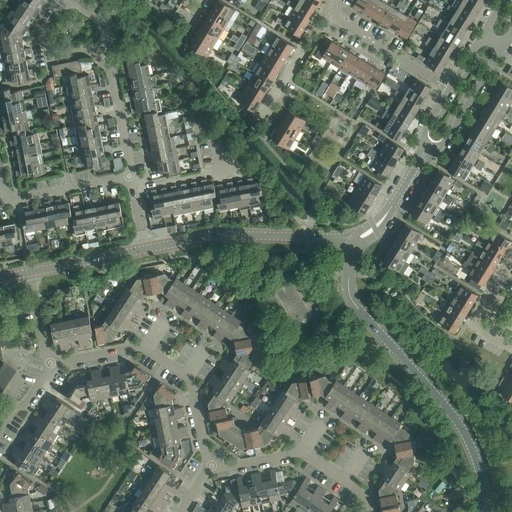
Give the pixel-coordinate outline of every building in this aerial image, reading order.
[(35,17),(35,16),(38,12),(43,15),(46,11),(41,8),(40,9),(31,2),(31,0),(17,0),(17,1),(21,3),(27,7),(25,11),(35,17)] [(40,9),(41,8),(44,4),(49,7),(51,2),(47,0),(46,0),(45,0),(31,0),(31,2),(40,9)] [(235,10),(219,0),(218,0),(213,9),(229,20),(235,10)] [(316,9),(300,0),(299,0),(294,8),(310,18),(316,9)] [(300,0),(316,9),(321,1),(319,0),(300,0)] [(356,0),(354,5),(363,11),(369,0),(356,0)] [(369,0),(363,11),(371,16),(381,0),(369,0)] [(380,22),(390,5),(381,0),(371,16),(380,22)] [(455,0),(451,7),(473,20),(478,11),(462,1),(460,0),(455,0)] [(462,0),(462,1),(478,11),(483,2),(479,0),(462,0)] [(266,4),(260,1),(255,8),(261,12),(266,4)] [(33,21),(37,24),(40,19),(35,16),(35,17),(25,11),(27,7),(21,3),(15,12),(22,16),(19,19),(29,26),(33,21)] [(103,18),(112,10),(108,5),(99,14),(103,18)] [(390,5),(380,22),(389,27),(399,11),(390,5)] [(451,19),(467,29),(473,20),(451,7),(449,5),(446,9),(454,13),(451,19)] [(289,17),(305,27),(310,18),(294,8),(289,17)] [(233,22),(229,20),(213,9),(207,19),(224,29),(227,31),(233,22)] [(107,22),(116,14),(112,10),(103,18),(107,22)] [(398,32),(407,16),(399,11),(389,27),(398,32)] [(22,16),(15,12),(7,24),(24,34),(29,26),(19,19),(22,16)] [(116,14),(107,22),(111,26),(119,18),(116,14)] [(407,38),(417,22),(407,16),(398,32),(407,38)] [(283,26),(300,36),(305,27),(289,17),(283,26)] [(119,18),(111,26),(114,31),(123,22),(119,18)] [(224,29),(207,19),(201,28),(218,38),(224,29)] [(445,28),(462,38),(467,29),(451,19),(445,28)] [(118,35),(127,27),(123,22),(114,31),(118,35)] [(255,28),(252,33),(256,35),(259,31),(262,26),(257,23),(255,28)] [(1,33),(2,39),(2,40),(10,39),(11,43),(22,41),(22,37),(24,34),(7,24),(1,33)] [(218,38),(201,28),(196,37),(213,47),(218,38)] [(440,36),(456,46),(462,38),(445,28),(440,36)] [(247,37),(239,32),(237,36),(240,37),(239,38),(244,41),(247,37)] [(251,34),(247,41),(252,44),(256,37),(251,34)] [(294,46),(277,35),(271,45),(288,55),(294,46)] [(435,45),(451,55),(456,46),(440,36),(435,45)] [(190,47),(207,57),(213,47),(196,37),(190,47)] [(2,39),(0,39),(0,44),(3,44),(4,50),(12,49),(13,53),(24,51),(24,49),(22,41),(11,43),(10,39),(2,40),(2,39)] [(332,41),(328,47),(322,44),(315,56),(320,60),(322,57),(331,63),(341,47),(332,41)] [(243,47),(243,48),(248,51),(251,46),(250,45),(246,42),(243,47)] [(288,55),(271,45),(265,54),(282,64),(288,55)] [(430,54),(446,64),(451,55),(435,45),(430,54)] [(340,68),(350,52),(341,47),(331,63),(340,68)] [(26,61),(26,60),(25,54),(30,53),(30,48),(24,49),(24,51),(13,53),(12,49),(4,50),(0,51),(0,52),(2,61),(4,61),(14,59),(15,63),(26,61)] [(348,74),(358,57),(350,52),(340,68),(348,74)] [(282,64),(265,54),(260,63),(277,74),(282,64)] [(424,63),(440,73),(446,64),(430,54),(424,63)] [(130,77),(130,76),(142,73),(143,77),(150,76),(148,64),(151,64),(149,56),(142,58),(143,61),(128,64),(129,72),(124,73),(125,78),(130,77)] [(357,79),(367,63),(358,57),(348,74),(357,79)] [(28,71),(28,70),(27,64),(32,63),(31,58),(26,60),(26,61),(15,63),(14,59),(4,61),(6,71),(16,69),(17,73),(28,71)] [(74,61),(76,73),(82,72),(82,70),(80,63),(80,60),(74,61)] [(92,60),(80,63),(82,70),(95,67),(92,60)] [(68,62),(71,74),(76,73),(74,61),(68,62)] [(63,63),(65,75),(68,75),(71,74),(68,62),(63,63)] [(57,64),(60,76),(65,75),(63,63),(57,64)] [(277,74),(260,63),(254,73),(271,83),(277,74)] [(366,84),(376,68),(367,63),(357,79),(366,84)] [(51,66),(54,78),(60,76),(57,64),(51,66)] [(7,81),(18,79),(18,83),(30,81),(29,74),(34,73),(33,68),(28,70),(28,71),(17,73),(16,69),(6,71),(5,71),(7,81)] [(375,90),(385,74),(376,68),(366,84),(375,90)] [(89,75),(83,76),(82,72),(76,73),(71,74),(68,75),(70,85),(78,83),(79,87),(91,85),(89,75)] [(130,77),(132,84),(126,85),(127,90),(133,89),(133,87),(144,85),(145,89),(158,87),(155,75),(150,76),(143,77),(142,73),(130,76),(130,77)] [(271,83),(254,73),(249,82),(265,92),(271,83)] [(388,77),(384,83),(390,86),(393,80),(388,77)] [(431,87),(415,77),(409,87),(426,97),(431,87)] [(328,84),(323,81),(316,93),(321,96),(328,84)] [(265,92),(249,82),(243,91),(260,101),(265,92)] [(511,88),(502,82),(496,91),(511,100),(511,88)] [(78,83),(70,85),(67,86),(69,96),(80,93),(81,97),(93,95),(91,85),(79,87),(78,83)] [(133,87),(133,89),(134,95),(129,96),(130,101),(135,100),(135,99),(147,97),(147,101),(160,98),(158,87),(145,89),(144,85),(133,87)] [(334,98),(337,91),(329,86),(325,93),(334,98)] [(426,97),(409,87),(404,95),(420,105),(426,97)] [(0,102),(0,101),(0,100),(11,99),(12,103),(24,100),(22,90),(10,93),(10,88),(0,90),(0,102)] [(237,101),(254,111),(260,101),(243,91),(237,101)] [(511,101),(511,100),(496,91),(491,100),(507,110),(511,101)] [(80,93),(69,96),(71,106),(82,103),(83,107),(95,105),(93,95),(81,97),(80,93)] [(336,94),(334,98),(342,103),(344,98),(336,94)] [(399,104),(415,114),(420,105),(404,95),(399,104)] [(135,99),(135,100),(137,107),(131,108),(132,113),(136,112),(138,112),(138,111),(143,110),(144,114),(145,114),(157,111),(162,110),(160,98),(147,101),(147,97),(135,99)] [(371,98),(367,103),(372,107),(376,101),(371,98)] [(0,100),(0,101),(0,102),(1,107),(0,107),(0,112),(2,112),(2,111),(13,109),(14,113),(27,110),(24,100),(12,103),(11,99),(0,100)] [(507,110),(491,100),(485,108),(502,118),(507,110)] [(73,116),(84,113),(85,117),(97,115),(95,105),(83,107),(82,103),(71,106),(73,116)] [(415,114),(399,104),(393,113),(410,123),(415,114)] [(353,106),(348,113),(353,116),(357,109),(353,106)] [(502,118),(485,108),(480,117),(496,127),(502,118)] [(2,111),(2,112),(3,117),(0,117),(0,122),(4,122),(4,121),(15,119),(16,123),(29,120),(27,110),(14,113),(13,109),(2,111)] [(306,121),(289,110),(283,120),(300,130),(306,121)] [(166,113),(158,115),(157,111),(145,114),(147,126),(159,123),(160,127),(168,126),(166,113)] [(84,113),(73,116),(75,126),(86,123),(87,128),(99,125),(97,115),(85,117),(84,113)] [(388,121),(404,131),(410,123),(393,113),(388,121)] [(496,127),(480,117),(475,126),(491,136),(496,127)] [(5,127),(0,128),(0,129),(1,133),(6,132),(6,131),(11,130),(12,134),(14,134),(26,131),(27,135),(34,134),(33,128),(30,128),(29,120),(16,123),(15,119),(4,121),(4,122),(5,127)] [(300,130),(283,120),(278,129),(294,139),(300,130)] [(382,131),(399,141),(404,131),(388,121),(382,131)] [(86,123),(75,126),(77,136),(88,133),(89,137),(101,135),(99,125),(87,128),(86,123)] [(168,126),(160,127),(159,123),(147,126),(149,137),(162,135),(162,139),(170,137),(168,126)] [(363,126),(358,133),(363,136),(368,129),(363,126)] [(491,136),(475,126),(469,135),(485,145),(491,136)] [(272,139),(289,149),(294,139),(278,129),(272,139)] [(14,134),(15,140),(10,141),(11,146),(16,145),(16,144),(27,141),(28,145),(40,143),(38,133),(34,134),(27,135),(26,131),(14,134)] [(88,133),(77,136),(79,146),(90,143),(91,147),(103,145),(101,135),(89,137),(88,133)] [(511,136),(505,133),(502,138),(511,144),(511,136)] [(162,135),(149,137),(152,149),(164,147),(165,151),(173,149),(177,148),(174,137),(170,137),(162,139),(162,135)] [(485,145),(469,135),(464,144),(480,154),(485,145)] [(404,148),(388,138),(382,148),(398,158),(404,148)] [(16,145),(17,150),(12,151),(13,156),(18,155),(18,154),(29,151),(30,155),(42,153),(40,143),(28,145),(27,141),(16,144),(16,145)] [(90,143),(79,146),(81,156),(92,153),(93,158),(105,155),(103,145),(91,147),(90,143)] [(354,143),(349,150),(353,153),(358,145),(354,143)] [(480,154),(464,144),(459,153),(475,162),(480,154)] [(173,149),(165,151),(164,147),(152,149),(154,161),(166,158),(167,162),(175,161),(173,149)] [(377,156),(393,166),(398,158),(382,148),(377,156)] [(18,154),(18,155),(19,160),(14,161),(15,166),(20,165),(20,164),(31,161),(32,165),(44,163),(42,153),(30,155),(29,151),(18,154)] [(83,166),(86,165),(94,164),(95,168),(107,165),(105,155),(93,158),(92,153),(81,156),(83,166)] [(475,162),(459,153),(453,161),(470,171),(475,162)] [(371,166),(387,175),(393,166),(377,156),(371,166)] [(114,159),(116,169),(123,168),(121,158),(114,159)] [(157,173),(168,170),(169,175),(180,172),(178,160),(175,161),(167,162),(166,158),(154,161),(157,173)] [(20,164),(20,165),(21,170),(16,171),(17,176),(22,175),(22,174),(27,173),(28,177),(46,173),(44,163),(32,165),(31,161),(20,164)] [(448,170),(464,180),(470,171),(453,161),(448,170)] [(449,189),(455,179),(438,170),(433,179),(449,189)] [(382,185),(365,175),(359,184),(376,195),(382,185)] [(259,202),(258,195),(262,194),(260,182),(253,183),(252,178),(247,179),(248,184),(249,184),(252,196),(248,196),(249,204),(259,202)] [(214,207),(212,196),(216,195),(214,184),(207,185),(206,179),(201,180),(202,186),(203,186),(206,197),(201,198),(204,210),(214,207)] [(427,187),(444,197),(449,189),(433,179),(427,187)] [(249,184),(248,184),(243,185),(242,180),(237,181),(238,186),(240,186),(242,198),(238,198),(239,206),(249,204),(248,196),(252,196),(249,184)] [(203,186),(202,186),(197,187),(196,181),(191,182),(192,188),(193,188),(196,199),(192,200),(194,212),(204,210),(201,198),(206,197),(203,186)] [(485,181),(480,188),(487,193),(491,185),(485,181)] [(240,186),(238,186),(233,187),(232,182),(227,183),(228,188),(229,188),(232,200),(228,200),(229,208),(239,206),(238,198),(242,198),(240,186)] [(193,188),(192,188),(187,189),(186,183),(181,184),(182,190),(183,190),(186,201),(181,202),(184,214),(194,212),(192,200),(196,199),(193,188)] [(217,185),(218,190),(219,190),(221,201),(217,202),(219,210),(229,208),(228,200),(232,200),(229,188),(228,188),(223,189),(222,184),(217,185)] [(353,194),(370,204),(376,195),(359,184),(353,194)] [(183,190),(182,190),(177,191),(176,185),(171,186),(172,192),(173,192),(176,203),(171,204),(173,212),(174,216),(184,214),(181,202),(186,201),(183,190)] [(173,192),(172,192),(167,193),(166,187),(161,188),(162,194),(163,194),(166,205),(161,206),(163,214),(173,212),(171,204),(176,203),(173,192)] [(447,204),(449,206),(451,202),(446,198),(444,197),(427,187),(422,196),(438,206),(444,209),(447,204)] [(163,194),(162,194),(157,195),(156,189),(151,190),(152,196),(153,196),(154,201),(150,202),(153,220),(164,218),(163,214),(161,206),(166,205),(163,194)] [(347,203),(364,214),(370,204),(353,194),(347,203)] [(417,205),(433,215),(438,206),(422,196),(417,205)] [(69,223),(67,216),(71,215),(69,203),(61,204),(60,199),(55,200),(56,205),(58,205),(60,217),(56,218),(57,225),(69,223)] [(50,207),(49,201),(44,202),(45,208),(46,207),(49,219),(45,220),(46,228),(57,225),(56,218),(60,217),(58,205),(56,205),(50,207)] [(124,226),(119,203),(108,205),(110,217),(106,217),(108,229),(124,226)] [(46,207),(45,208),(39,209),(38,204),(33,204),(34,210),(35,210),(38,221),(33,222),(35,230),(46,228),(45,220),(49,219),(46,207)] [(35,210),(34,210),(29,211),(28,205),(23,207),(24,212),(25,212),(26,217),(22,218),(25,232),(35,230),(33,222),(38,221),(35,210)] [(79,211),(78,205),(73,206),(74,212),(75,212),(77,223),(73,224),(76,235),(86,233),(84,222),(88,221),(85,209),(79,211)] [(108,229),(106,217),(110,217),(108,205),(97,207),(99,219),(95,220),(97,231),(108,229)] [(411,214),(427,224),(433,215),(417,205),(411,214)] [(95,220),(99,219),(97,207),(85,209),(88,221),(84,222),(86,233),(97,231),(95,220)] [(462,220),(466,213),(460,209),(456,216),(462,220)] [(511,214),(507,211),(503,217),(508,220),(511,214)] [(503,218),(498,226),(506,230),(510,223),(503,218)] [(422,234),(405,223),(399,233),(416,243),(422,234)] [(15,243),(13,236),(17,235),(15,224),(3,226),(6,237),(2,238),(3,246),(15,243)] [(487,226),(485,230),(488,232),(485,237),(489,240),(505,250),(511,240),(487,226)] [(457,232),(453,239),(458,242),(462,236),(457,232)] [(394,242),(411,252),(416,243),(399,233),(394,242)] [(486,245),(478,240),(476,244),(500,258),(505,250),(489,240),(486,245)] [(388,251),(405,262),(411,252),(394,242),(388,251)] [(474,247),(481,252),(478,257),(495,267),(500,258),(476,244),(474,247)] [(382,261),(403,274),(409,264),(405,262),(388,251),(382,261)] [(473,266),(489,276),(495,267),(478,257),(473,266)] [(467,275),(472,278),(469,283),(479,289),(482,284),(484,285),(489,276),(473,266),(465,261),(463,265),(471,269),(467,275)] [(171,274),(169,277),(164,273),(137,279),(133,284),(130,282),(127,288),(144,299),(147,294),(151,293),(151,295),(157,294),(157,292),(160,291),(165,295),(177,278),(171,274)] [(169,297),(165,304),(169,307),(187,280),(186,279),(184,282),(177,278),(165,295),(169,297)] [(173,309),(177,303),(181,305),(193,288),(186,284),(188,280),(187,280),(169,307),(173,309)] [(478,294),(459,283),(456,288),(456,290),(457,291),(455,294),(472,304),(478,294)] [(104,286),(100,292),(105,295),(109,289),(104,286)] [(148,307),(141,303),(144,299),(127,288),(121,296),(145,311),(148,307)] [(185,308),(181,315),(185,317),(203,290),(202,290),(200,293),(193,288),(181,305),(185,308)] [(189,320),(193,313),(197,316),(209,299),(202,294),(204,291),(203,290),(185,317),(189,320)] [(450,303),(466,313),(472,304),(455,294),(450,303)] [(136,311),(142,315),(145,311),(121,296),(116,304),(133,315),(136,311)] [(244,298),(240,303),(245,306),(248,301),(244,298)] [(201,319),(197,325),(201,328),(219,301),(218,300),(216,304),(209,299),(197,316),(201,319)] [(205,331),(209,324),(213,327),(225,310),(218,305),(220,302),(219,301),(201,328),(205,331)] [(466,313),(450,303),(444,312),(461,322),(466,313)] [(137,323),(130,319),(133,315),(116,304),(111,312),(134,327),(137,323)] [(217,329),(213,336),(217,339),(235,312),(234,311),(232,314),(225,310),(213,327),(217,329)] [(125,327),(132,331),(134,327),(111,312),(106,320),(122,331),(125,327)] [(221,341),(225,334),(229,337),(241,320),(234,316),(236,312),(235,312),(217,339),(221,341)] [(438,322),(455,332),(461,322),(444,312),(438,322)] [(90,345),(88,337),(93,336),(89,316),(79,318),(85,346),(90,345)] [(79,339),(80,346),(85,346),(79,318),(70,320),(74,340),(79,339)] [(71,348),(69,341),(74,340),(70,320),(60,321),(66,349),(71,348)] [(112,340),(116,334),(119,336),(122,331),(106,320),(102,325),(99,325),(98,323),(95,324),(99,343),(112,340)] [(234,340),(235,344),(233,344),(234,351),(236,350),(237,354),(234,359),(251,370),(254,365),(251,363),(255,357),(250,330),(244,327),(246,324),(241,320),(229,337),(234,340)] [(55,344),(60,343),(61,350),(66,349),(60,321),(51,323),(55,344)] [(10,344),(7,330),(2,331),(0,331),(0,391),(1,393),(17,370),(2,360),(3,358),(1,346),(7,344),(10,344)] [(231,363),(224,358),(222,362),(249,380),(249,379),(246,377),(251,370),(234,359),(231,363)] [(219,366),(226,371),(223,375),(240,386),(245,379),(248,381),(249,380),(222,362),(219,366)] [(134,368),(131,371),(125,372),(130,392),(136,391),(135,388),(142,386),(150,375),(134,364),(132,367),(134,368)] [(121,373),(119,365),(114,366),(121,397),(122,397),(121,394),(130,392),(125,372),(121,373)] [(110,367),(111,375),(107,376),(111,396),(119,394),(120,397),(121,397),(114,366),(110,367)] [(102,377),(100,369),(96,370),(102,401),(103,401),(102,398),(111,396),(107,376),(102,377)] [(91,371),(92,379),(88,380),(92,400),(100,398),(101,401),(102,401),(96,370),(91,371)] [(220,379),(214,374),(211,378),(238,396),(239,395),(235,393),(240,386),(223,375),(220,379)] [(317,397),(317,395),(320,394),(325,397),(337,380),(331,377),(330,379),(324,376),(310,379),(314,397),(317,397)] [(511,378),(511,381),(504,376),(501,381),(511,387),(511,378)] [(208,382),(215,387),(212,391),(229,402),(234,395),(238,397),(238,396),(211,378),(208,382)] [(303,397),(306,397),(307,399),(310,398),(306,379),(292,382),(289,388),(286,386),(282,391),(299,403),(303,397)] [(84,404),(86,401),(92,400),(88,380),(81,381),(82,384),(76,386),(68,397),(84,408),(86,405),(84,404)] [(329,400),(325,407),(329,409),(347,382),(346,382),(344,385),(337,380),(325,397),(329,400)] [(506,389),(502,395),(511,400),(511,387),(501,381),(498,385),(506,389)] [(333,412),(337,405),(341,408),(353,391),(346,386),(348,383),(347,382),(329,409),(333,412)] [(172,398),(174,395),(176,396),(178,393),(162,383),(154,395),(155,401),(152,402),(153,408),(173,404),(172,398)] [(63,386),(60,391),(66,395),(69,390),(63,386)] [(209,396),(212,398),(208,403),(211,417),(229,414),(229,410),(227,411),(226,407),(229,402),(212,391),(209,396)] [(303,411),(297,407),(299,403),(282,391),(278,398),(274,396),(274,397),(301,415),(303,411)] [(345,410),(341,417),(345,420),(363,393),(362,392),(360,396),(353,391),(341,408),(345,410)] [(349,422),(353,416),(357,418),(369,401),(361,397),(364,393),(363,393),(345,420),(349,422)] [(74,409),(57,398),(54,402),(48,397),(45,401),(71,419),(72,418),(69,416),(74,409)] [(291,415),(298,419),(301,415),(274,397),(273,398),(276,400),(272,407),(289,418),(291,415)] [(42,405),(49,410),(46,414),(63,425),(68,418),(71,420),(71,419),(45,401),(42,405)] [(361,421),(357,428),(361,430),(379,403),(378,403),(376,406),(369,401),(357,418),(361,421)] [(365,433),(369,426),(373,429),(385,412),(377,407),(380,404),(379,403),(361,430),(365,433)] [(182,407),(174,409),(173,404),(153,408),(155,416),(151,417),(151,418),(183,412),(182,407)] [(293,427),(286,422),(289,418),(272,407),(267,414),(264,412),(263,413),(290,431),(293,427)] [(176,418),(184,417),(183,412),(151,418),(151,419),(155,418),(157,427),(177,423),(176,418)] [(377,432),(373,438),(377,441),(395,414),(394,413),(392,417),(385,412),(373,429),(377,432)] [(44,418),(37,413),(34,417),(61,435),(61,434),(58,432),(63,425),(46,414),(44,418)] [(281,430),(287,435),(290,431),(263,413),(262,414),(266,416),(261,423),(278,434),(281,430)] [(381,444),(385,437),(389,440),(401,423),(393,418),(396,415),(395,414),(377,441),(381,444)] [(32,421),(38,426),(36,430),(53,441),(57,434),(60,436),(61,435),(34,417),(32,421)] [(234,420),(236,420),(235,417),(216,420),(219,434),(225,438),(223,441),(234,448),(235,445),(241,449),(268,443),(272,438),(275,440),(278,434),(261,423),(258,428),(254,429),(254,427),(248,428),(248,430),(244,431),(234,424),(234,420)] [(186,426),(178,428),(177,423),(157,427),(159,435),(155,436),(155,437),(187,431),(186,426)] [(394,443),(395,447),(393,447),(394,453),(396,453),(397,456),(394,461),(411,473),(414,467),(411,465),(415,460),(410,433),(404,429),(406,426),(401,423),(389,440),(394,443)] [(82,426),(78,432),(83,435),(87,430),(82,426)] [(33,434),(26,429),(24,433),(50,451),(50,450),(48,448),(53,441),(36,430),(33,434)] [(180,437),(188,435),(187,431),(155,437),(155,438),(159,437),(161,446),(181,442),(180,437)] [(21,437),(28,442),(25,446),(42,457),(47,450),(49,452),(50,451),(24,433),(21,437)] [(162,452),(160,455),(158,454),(156,456),(172,467),(180,455),(179,449),(182,448),(181,442),(161,446),(162,452)] [(22,450),(16,445),(13,449),(39,467),(40,466),(37,464),(42,457),(25,446),(22,450)] [(10,453),(17,458),(14,462),(31,473),(36,466),(39,468),(39,467),(13,449),(10,453)] [(66,450),(60,458),(67,462),(72,454),(66,450)] [(140,457),(137,462),(142,465),(145,460),(140,457)] [(60,461),(56,466),(61,469),(65,464),(60,461)] [(391,465),(384,461),(382,465),(409,483),(409,482),(406,480),(411,473),(394,461),(391,465)] [(180,486),(173,481),(176,477),(159,465),(154,473),(151,471),(150,472),(177,490),(180,486)] [(379,469),(386,473),(383,477),(400,489),(405,481),(408,484),(409,483),(382,465),(379,469)] [(52,468),(48,473),(55,478),(55,477),(59,472),(52,468)] [(131,470),(126,476),(133,481),(138,474),(131,470)] [(280,498),(280,494),(279,494),(277,483),(278,483),(275,470),(270,471),(272,479),(267,480),(271,500),(280,498)] [(12,490),(8,491),(9,497),(30,493),(28,487),(31,484),(32,485),(34,483),(18,472),(10,484),(12,490)] [(168,489),(175,494),(177,490),(150,472),(153,475),(148,482),(165,493),(168,489)] [(262,481),(261,472),(256,473),(262,502),(271,500),(267,480),(262,481)] [(251,474),(253,483),(248,484),(252,504),(262,502),(256,473),(251,474)] [(242,502),(243,506),(252,504),(248,484),(243,485),(242,476),(237,477),(240,491),(242,502)] [(292,498),(290,502),(298,507),(309,490),(305,488),(310,480),(306,477),(301,485),(292,499),(292,498)] [(380,482),(382,484),(379,490),(381,504),(400,500),(399,497),(398,497),(397,493),(400,489),(383,477),(380,482)] [(284,493),(292,498),(292,499),(301,485),(293,480),(278,483),(277,483),(279,494),(280,494),(284,493)] [(425,481),(421,486),(426,489),(430,484),(425,481)] [(169,502),(163,497),(165,493),(148,482),(144,489),(140,487),(140,488),(167,506),(169,502)] [(40,484),(37,490),(44,495),(48,489),(40,484)] [(318,486),(313,493),(309,490),(298,507),(304,511),(306,511),(322,488),(318,486)] [(157,505),(164,510),(167,506),(140,488),(139,488),(143,491),(138,498),(155,509),(157,505)] [(321,498),(326,491),(322,488),(306,511),(317,511),(325,501),(321,498)] [(237,503),(242,502),(240,491),(224,494),(219,502),(232,511),(237,503)] [(10,502),(3,504),(4,508),(35,502),(35,501),(31,501),(30,493),(9,497),(10,502)] [(115,494),(112,499),(117,502),(120,498),(115,494)] [(336,502),(338,499),(334,496),(329,504),(325,501),(317,511),(329,511),(333,507),(336,502)] [(234,511),(232,511),(219,502),(211,497),(208,501),(216,506),(213,510),(216,511),(234,511)] [(152,511),(155,509),(138,498),(133,505),(130,503),(129,504),(141,511),(152,511)] [(4,511),(10,511),(12,511),(33,511),(32,504),(36,503),(35,502),(4,508),(4,511)]
